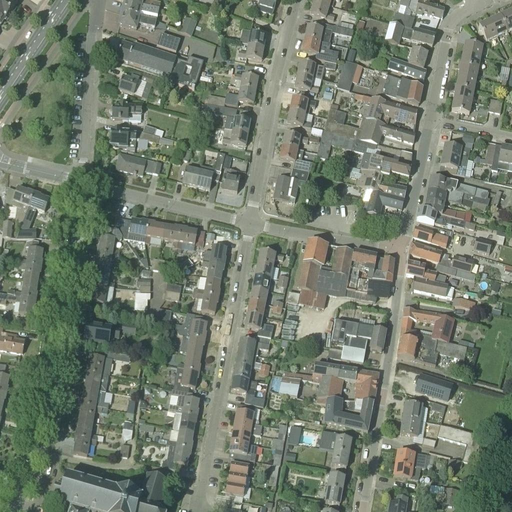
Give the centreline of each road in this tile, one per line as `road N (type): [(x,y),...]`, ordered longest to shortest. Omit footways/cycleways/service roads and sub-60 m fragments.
road 1 (residential): [(17,511),(81,182)]
road 2 (residential): [(199,511),(248,224)]
road 3 (residential): [(362,511),(402,253)]
road 4 (residential): [(248,224),(292,0)]
road 5 (residential): [(81,182),(99,0)]
road 6 (residential): [(248,224),(81,182)]
road 7 (residential): [(402,253),(248,224)]
road 8 (residential): [(427,121),(441,36),(478,4)]
road 9 (residential): [(402,253),(427,121)]
road 10 (secondary): [(0,101),(67,0)]
